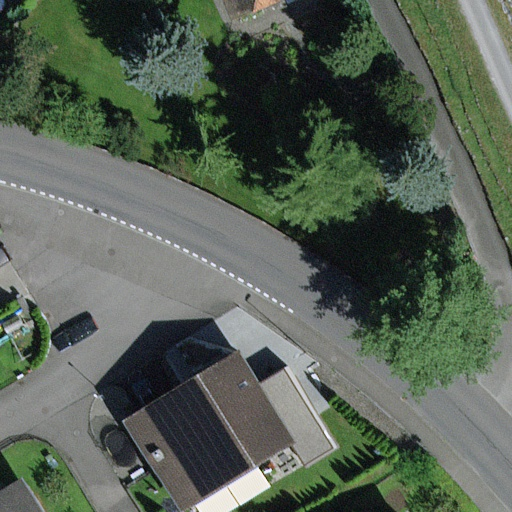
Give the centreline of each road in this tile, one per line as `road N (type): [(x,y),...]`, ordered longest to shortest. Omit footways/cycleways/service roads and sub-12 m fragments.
road 1 (residential): [(511,470),(368,330),(239,243),(171,210)]
road 2 (residential): [(49,401),(171,210)]
road 3 (residential): [(171,210),(0,153)]
road 4 (residential): [(49,401),(118,511)]
